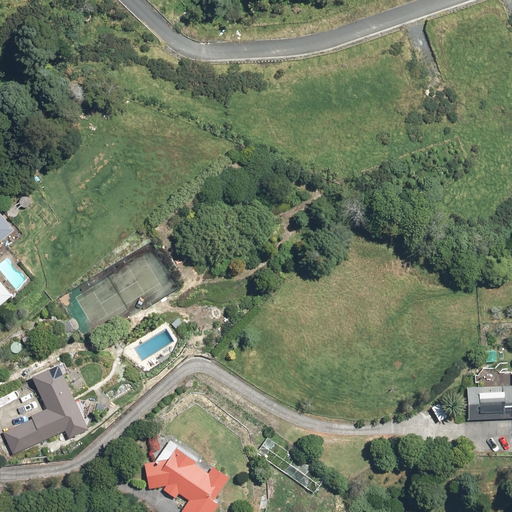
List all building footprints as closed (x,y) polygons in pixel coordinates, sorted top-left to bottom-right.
[(0,304),(11,295),(0,282),(0,241),(12,231),(0,216),(0,304)] [(467,414),(467,420),(511,420),(511,371),(507,371),(508,363),(499,363),(494,369),(483,368),(477,376),(474,376),(474,383),(477,383),(477,388),(466,388),(465,409),(466,409),(466,414),(467,414)] [(86,430),(56,366),(30,378),(45,410),(30,417),(30,419),(0,433),(0,439),(1,442),(6,440),(13,455),(65,431),(68,439),(86,430)] [(77,367),(65,373),(74,390),(85,384),(77,367)] [(439,402),(429,408),(438,423),(447,417),(439,402)] [(267,439),(256,453),(313,493),(323,479),(267,439)] [(161,466),(145,469),(148,490),(166,486),(163,490),(175,499),(177,494),(188,501),(181,511),(182,511),(212,511),(217,506),(211,502),(226,478),(210,467),(207,471),(174,448),(161,466)]
